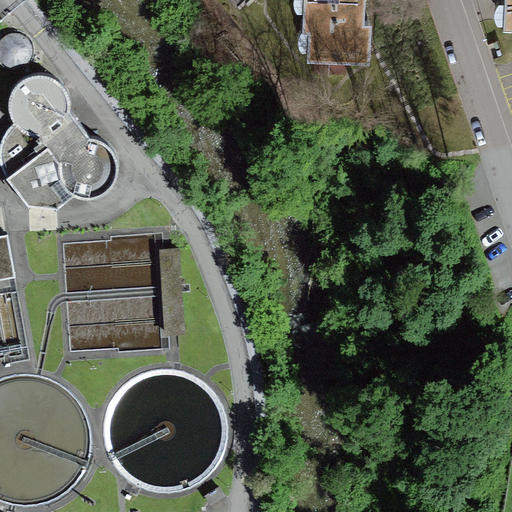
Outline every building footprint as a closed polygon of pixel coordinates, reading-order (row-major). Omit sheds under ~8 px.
[(300,0),(300,26),(307,26),(307,56),(361,57),(361,23),(352,23),(352,0),(300,0)] [(511,0),(496,0),(495,31),(511,32),(511,0)] [(0,37),(0,62),(5,67),(14,70),(23,69),(30,64),(35,56),(36,47),(32,39),(26,32),(17,30),(8,31),(1,36),(0,37)] [(83,197),(93,197),(101,194),(109,190),(114,183),(118,175),(119,166),(118,156),(115,149),(110,143),(104,139),(97,136),(90,135),(70,108),(70,103),(70,96),(67,88),(62,81),(55,76),(47,73),(36,72),(27,75),(20,79),(14,85),(11,93),(9,101),(10,110),(12,116),(15,121),(9,127),(4,134),(1,142),(0,148),(0,154),(0,159),(3,168),(7,176),(27,203),(58,207),(75,194),(83,197)] [(164,244),(163,233),(111,236),(111,240),(64,243),(71,351),(119,348),(119,352),(170,348),(170,337),(162,338),(155,245),(164,244)] [(8,234),(0,235),(0,278),(16,276),(8,234)] [(180,246),(160,248),(165,334),(185,333),(180,246)] [(6,365),(30,360),(17,291),(0,293),(0,358),(4,358),(6,365)] [(190,380),(168,375),(147,378),(128,389),(115,407),(110,428),(113,450),(125,468),(142,481),(164,486),(185,483),(204,472),(217,454),(222,433),(219,411),(207,393),(190,380)] [(54,385),(35,379),(15,380),(0,385),(0,497),(17,502),(37,502),(55,496),(71,484),(82,468),(88,450),(88,430),(81,412),(70,396),(54,385)]
